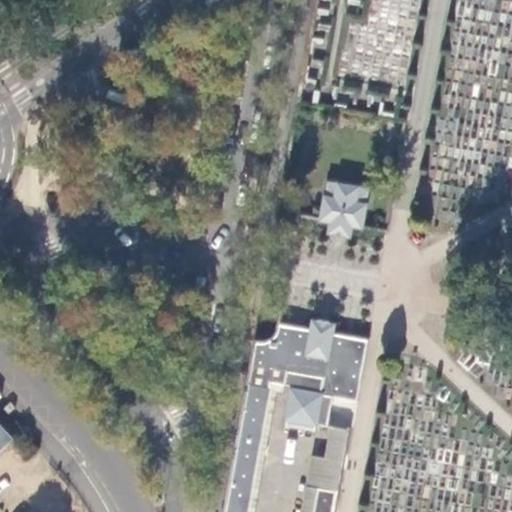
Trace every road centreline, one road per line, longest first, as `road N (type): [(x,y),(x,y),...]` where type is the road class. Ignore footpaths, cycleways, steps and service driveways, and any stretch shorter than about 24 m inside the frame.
road 1 (secondary): [(180,511),(165,444),(122,372),(0,239)]
road 2 (secondary): [(0,346),(103,452),(140,511)]
road 3 (tertiary): [(0,114),(157,0)]
